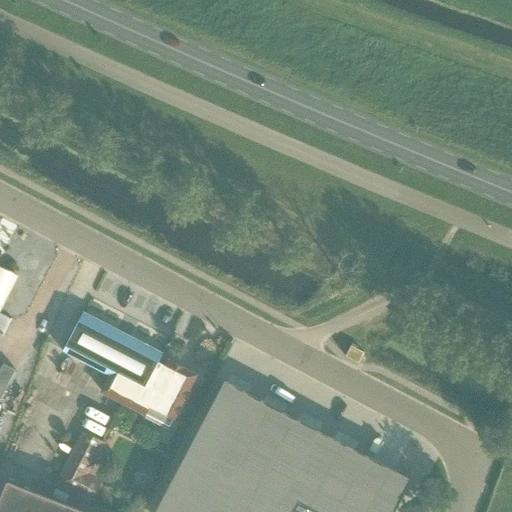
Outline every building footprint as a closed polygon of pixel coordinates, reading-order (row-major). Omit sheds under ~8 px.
[(0,310),(18,276),(0,266),(0,310)] [(82,315),(63,351),(111,375),(102,391),(170,426),(193,381),(189,371),(168,360),(165,366),(158,362),(161,356),(82,315)] [(358,362),(362,355),(364,352),(351,345),(346,356),(358,362)] [(5,364),(0,372),(0,399),(1,400),(17,370),(5,364)] [(211,390),(167,511),(294,511),(295,511),(298,511),(390,511),(404,475),(356,458),(357,454),(319,441),(321,437),(283,424),(284,420),(247,407),(248,403),(211,390)] [(106,442),(82,430),(55,484),(91,502),(103,479),(91,473),(106,442)] [(85,511),(7,482),(0,501),(0,511),(85,511)]
